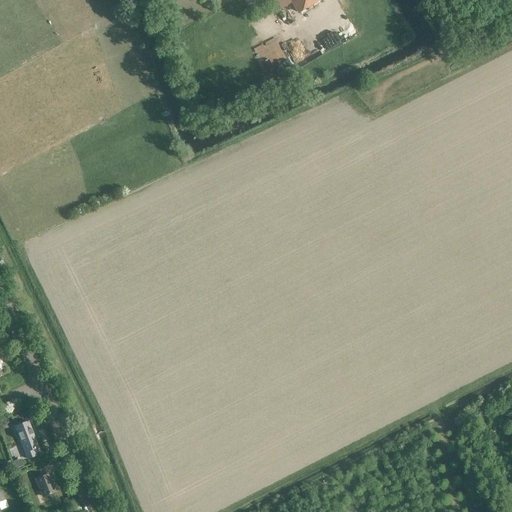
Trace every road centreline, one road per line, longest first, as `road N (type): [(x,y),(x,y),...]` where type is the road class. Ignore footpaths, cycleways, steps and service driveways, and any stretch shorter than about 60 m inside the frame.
road 1 (track): [(422,0),(444,42),(442,54),(378,99)]
road 2 (residential): [(41,383),(91,511)]
